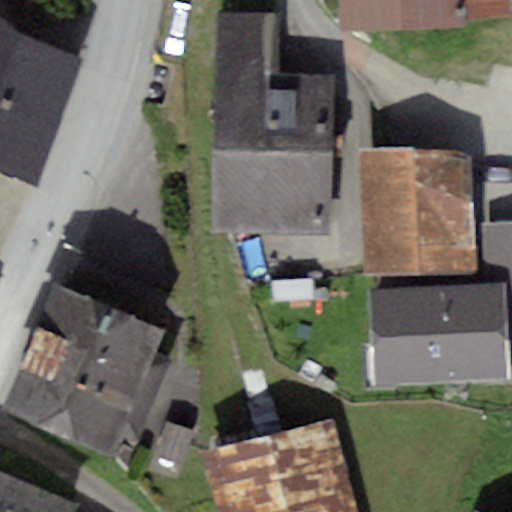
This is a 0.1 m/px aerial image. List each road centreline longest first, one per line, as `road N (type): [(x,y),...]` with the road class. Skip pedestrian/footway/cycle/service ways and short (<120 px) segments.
road 1 (tertiary): [(123,0),(73,155),(0,314)]
road 2 (residential): [(292,0),(312,38),(374,82),(436,101),(510,108)]
